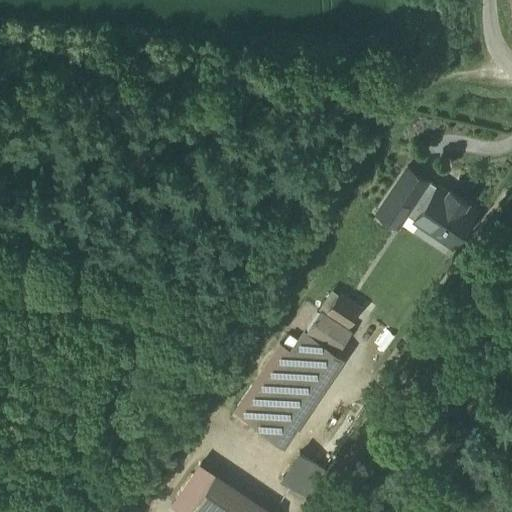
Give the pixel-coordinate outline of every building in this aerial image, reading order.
[(429,178),(406,163),(374,212),(397,226),(429,178)] [(476,207),(439,184),(415,222),(453,245),(476,207)] [(361,306),(341,292),(329,311),(349,324),(361,306)] [(349,324),(329,311),(314,334),(333,347),(349,324)] [(314,334),(307,329),(292,350),(298,354),(326,372),(340,352),(333,347),(314,334)] [(326,372),(298,354),(253,421),(285,443),(331,375),(326,372)] [(170,504),(181,511),(192,511),(217,475),(198,462),(170,504)] [(273,511),(217,475),(192,511),(273,511)]
